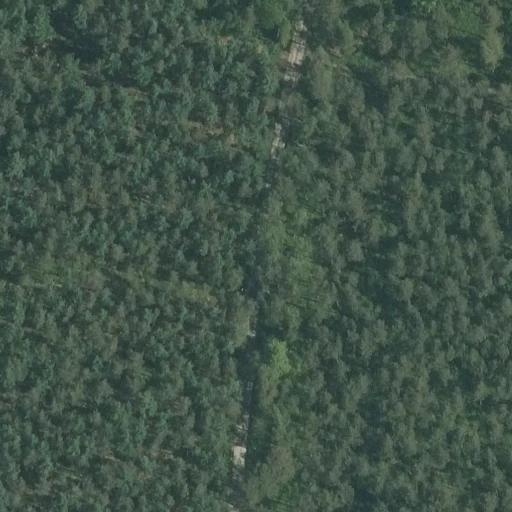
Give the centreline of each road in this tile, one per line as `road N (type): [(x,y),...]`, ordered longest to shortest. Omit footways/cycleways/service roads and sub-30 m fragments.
road 1 (track): [(234,511),(252,292),(294,0)]
road 2 (track): [(511,88),(387,80),(281,61)]
